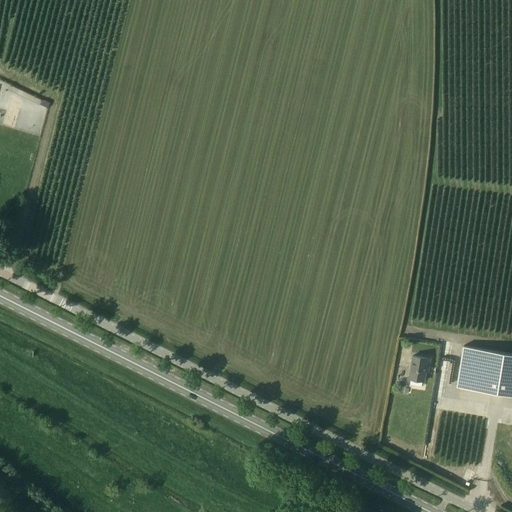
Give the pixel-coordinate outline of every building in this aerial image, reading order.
[(511,353),(463,346),(456,387),(511,395),(511,353)] [(428,359),(413,356),(409,379),(424,381),(428,359)] [(444,394),(445,374),(438,373),(437,394),(444,394)] [(434,410),(447,410),(447,400),(434,400),(434,410)] [(450,410),(463,413),(464,404),(452,401),(450,410)]
